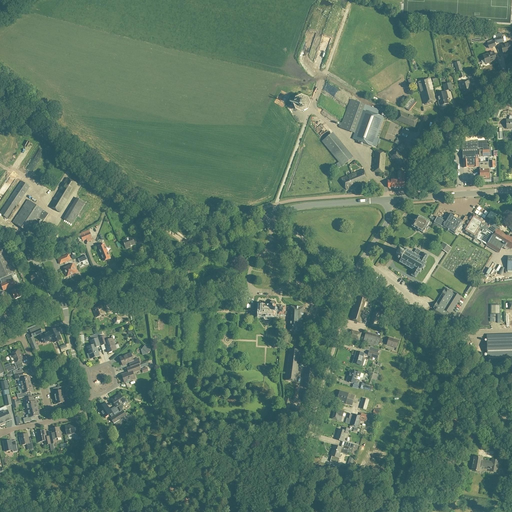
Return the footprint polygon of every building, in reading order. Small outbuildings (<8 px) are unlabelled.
[(322,70),(328,41),(322,39),(315,68),(322,70)] [(511,43),(501,45),(503,54),(511,51),(511,43)] [(486,64),(496,60),(493,52),(483,55),(486,64)] [(459,60),(454,62),(456,71),(462,70),(459,60)] [(430,78),(418,82),(424,105),(436,101),(430,78)] [(459,84),(462,95),(473,91),(470,80),(459,84)] [(439,100),(441,106),(448,104),(446,98),(447,98),(446,92),(436,95),(438,101),(439,100)] [(298,100),(296,104),(298,108),(302,109),(305,107),(307,104),(305,100),(301,99),(298,100)] [(364,105),(360,103),(350,100),(340,128),(354,133),(364,105)] [(415,101),(407,108),(411,111),(418,104),(415,101)] [(496,111),(495,111),(494,113),(492,117),(494,117),(495,117),(499,117),(501,111),(502,111),(501,109),(497,108),(496,111)] [(379,139),(376,138),(384,117),(363,110),(352,139),(373,146),(376,147),(379,139)] [(396,120),(414,127),(418,118),(399,111),(396,120)] [(322,128),(318,132),(322,137),(326,134),(322,128)] [(493,136),(492,132),(491,130),(487,132),(485,133),(487,139),(493,136)] [(330,135),(322,142),(342,166),(351,159),(330,135)] [(463,168),(478,167),(478,163),(477,148),(483,148),(483,156),(489,156),(491,155),(490,147),(487,148),(486,140),(478,141),(478,140),(462,141),(463,168)] [(410,156),(408,155),(411,153),(402,143),(389,156),(399,167),(410,156)] [(386,151),(375,151),(375,157),(376,157),(376,160),(375,160),(374,163),(377,163),(376,166),(374,166),(373,172),(384,173),(386,151)] [(478,163),(478,167),(479,167),(480,179),(489,178),(489,169),(490,169),(490,168),(495,168),(494,161),(492,161),(492,159),(488,159),(488,162),(478,163)] [(346,190),(368,181),(363,169),(341,178),(346,190)] [(60,212),(77,184),(67,178),(50,206),(60,212)] [(399,180),(398,180),(388,180),(388,188),(399,187),(399,186),(399,180)] [(16,206),(29,187),(21,181),(0,212),(0,213),(7,218),(15,206),(16,206)] [(13,222),(30,234),(45,212),(28,200),(13,222)] [(71,206),(68,211),(77,216),(80,211),(71,206)] [(450,214),(445,222),(442,227),(458,236),(459,233),(460,234),(462,231),(462,230),(469,219),(465,216),(462,221),(458,218),(458,217),(457,216),(456,215),(455,216),(454,216),(450,214)] [(511,246),(511,238),(501,231),(504,226),(500,223),(499,225),(491,220),(490,222),(489,221),(486,222),(485,223),(485,222),(472,214),(469,219),(462,230),(462,231),(475,239),(475,238),(486,245),(499,253),(502,247),(503,248),(505,246),(510,249),(511,246)] [(423,233),(429,222),(418,216),(412,226),(423,233)] [(445,222),(442,220),(443,218),(441,217),(440,219),(437,217),(433,224),(441,229),(442,227),(445,222)] [(145,230),(143,224),(137,226),(139,232),(138,233),(140,236),(147,233),(146,229),(145,230)] [(87,242),(93,240),(89,230),(78,234),(79,239),(81,238),(83,241),(86,240),(87,242)] [(130,245),(134,244),(132,238),(123,241),(126,249),(130,247),(130,245)] [(443,243),(439,248),(447,253),(451,248),(443,243)] [(98,247),(100,253),(104,261),(110,258),(107,250),(106,250),(105,248),(104,245),(98,247)] [(0,279),(0,280),(2,283),(13,279),(11,275),(16,273),(4,247),(0,249),(0,279)] [(400,250),(396,255),(398,256),(397,257),(397,258),(398,259),(400,258),(401,258),(399,262),(410,269),(410,270),(413,272),(411,275),(415,278),(418,273),(419,273),(421,271),(420,270),(423,269),(425,266),(424,264),(425,264),(426,262),(425,260),(428,256),(424,253),(424,254),(423,253),(421,256),(418,255),(420,251),(417,249),(414,253),(407,248),(404,249),(403,251),(400,250)] [(29,261),(35,258),(32,250),(26,253),(29,261)] [(60,264),(71,260),(69,254),(57,258),(60,264)] [(66,277),(77,272),(73,264),(62,268),(66,277)] [(472,284),(472,283),(475,279),(464,272),(461,277),(472,284)] [(35,274),(30,277),(32,283),(35,281),(37,286),(43,283),(39,273),(35,274)] [(13,279),(2,283),(0,284),(3,291),(12,287),(13,290),(11,290),(15,299),(21,296),(20,294),(21,293),(19,287),(18,288),(17,285),(16,286),(13,279)] [(450,314),(460,297),(446,288),(444,291),(441,294),(442,294),(437,303),(436,303),(433,308),(432,311),(446,320),(450,314)] [(362,324),(369,299),(357,295),(349,320),(362,324)] [(270,303),(270,305),(259,305),(259,317),(264,317),(264,319),(265,320),(269,320),(270,319),(270,317),(277,318),(277,315),(285,316),(286,306),(276,306),(276,305),(276,303),(274,301),(272,301),(270,303)] [(93,310),(96,316),(105,312),(102,306),(93,310)] [(303,331),(304,307),(290,307),(289,331),(303,331)] [(373,311),(369,325),(377,327),(381,313),(373,311)] [(39,326),(30,330),(33,337),(42,333),(40,328),(39,326)] [(57,341),(61,339),(59,335),(60,334),(57,328),(52,330),(57,341)] [(54,343),(57,341),(52,330),(49,331),(49,332),(40,336),(43,342),(52,338),(54,343)] [(377,346),(378,342),(381,343),(382,339),(380,338),(380,337),(366,332),(363,342),(377,346)] [(511,334),(487,335),(487,361),(511,360),(511,334)] [(105,335),(98,338),(101,346),(105,345),(108,353),(116,350),(112,339),(106,341),(105,335)] [(100,346),(97,338),(90,340),(92,345),(87,347),(91,359),(99,356),(96,348),(100,346)] [(399,340),(389,338),(387,345),(397,348),(399,340)] [(30,343),(33,350),(38,348),(35,340),(30,343)] [(150,358),(154,354),(149,348),(145,351),(150,358)] [(285,380),(296,382),(300,350),(289,349),(285,380)] [(16,362),(14,363),(16,366),(22,364),(21,360),(23,359),(19,350),(12,353),(16,362)] [(353,363),(360,365),(362,365),(364,359),(362,358),(364,353),(356,351),(353,363)] [(130,367),(140,364),(138,359),(133,360),(131,353),(120,357),(123,366),(129,363),(130,367)] [(140,364),(130,367),(127,369),(128,372),(121,375),(124,383),(135,379),(133,372),(140,369),(139,364),(140,364)] [(312,389),(314,370),(306,369),(304,388),(312,389)] [(29,377),(23,378),(22,370),(14,372),(16,380),(18,380),(18,382),(20,381),(21,386),(31,383),(31,381),(30,381),(29,377)] [(359,378),(359,377),(362,378),(364,374),(360,373),(361,372),(355,371),(354,372),(350,371),(347,382),(357,385),(359,380),(360,378),(359,378)] [(21,386),(22,391),(20,391),(20,393),(17,394),(18,398),(25,397),(25,393),(32,391),(31,388),(32,388),(31,383),(21,386)] [(362,389),(365,390),(370,392),(371,388),(366,386),(364,385),(364,384),(360,383),(358,387),(362,389)] [(55,398),(64,396),(63,392),(66,392),(65,386),(59,387),(59,391),(54,392),(55,398)] [(311,391),(303,390),(302,400),(309,401),(311,391)] [(345,404),(352,405),(355,396),(348,394),(348,393),(340,391),(337,402),(345,404)] [(123,405),(122,403),(125,402),(120,394),(112,400),(116,407),(118,406),(120,410),(123,408),(123,405)] [(65,400),(64,396),(55,398),(56,404),(62,403),(63,406),(69,405),(67,399),(65,400)] [(25,403),(27,410),(38,408),(36,401),(33,402),(32,397),(24,399),(25,403)] [(285,398),(280,416),(286,417),(291,400),(285,398)] [(366,410),(368,400),(363,398),(360,408),(366,410)] [(112,413),(106,403),(98,408),(104,418),(112,413)] [(38,408),(27,410),(28,415),(26,415),(27,418),(23,418),(24,423),(32,421),(31,417),(39,415),(38,412),(38,408)] [(340,421),(344,411),(335,409),(332,419),(340,421)] [(8,410),(1,413),(5,422),(12,419),(8,410)] [(116,415),(120,421),(127,417),(123,411),(116,415)] [(358,428),(360,420),(366,422),(368,415),(360,413),(359,416),(353,414),(350,426),(358,428)] [(111,418),(115,424),(120,421),(116,415),(111,418)] [(69,425),(65,426),(67,435),(75,433),(76,437),(82,436),(80,427),(76,427),(76,424),(69,425)] [(51,429),(52,431),(48,432),(49,436),(51,444),(56,443),(55,439),(61,437),(60,433),(59,427),(51,429)] [(343,427),(343,430),(339,429),(336,439),(343,442),(345,433),(347,434),(349,429),(343,427)] [(50,444),(51,444),(49,436),(46,437),(44,430),(37,432),(38,438),(38,442),(44,441),(45,445),(50,444)] [(28,434),(19,435),(21,445),(27,444),(28,450),(34,449),(32,441),(29,442),(28,434)] [(18,451),(17,445),(13,446),(12,445),(11,440),(3,442),(5,451),(13,450),(13,452),(18,451)] [(347,452),(351,453),(355,455),(358,446),(354,445),(354,444),(345,442),(342,449),(341,449),(342,448),(334,445),(331,456),(332,456),(330,462),(338,464),(339,458),(338,458),(340,452),(347,454),(347,452)] [(474,456),(472,470),(480,472),(481,466),(490,468),(490,471),(496,472),(499,459),(501,460),(502,456),(501,456),(501,453),(497,452),(496,455),(495,461),(491,460),(491,462),(482,460),(482,458),(474,456)]
